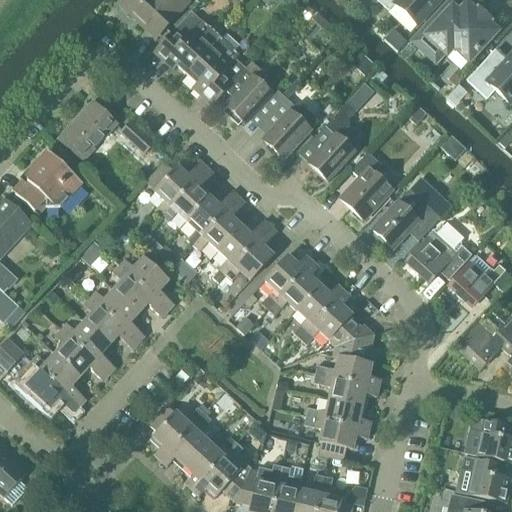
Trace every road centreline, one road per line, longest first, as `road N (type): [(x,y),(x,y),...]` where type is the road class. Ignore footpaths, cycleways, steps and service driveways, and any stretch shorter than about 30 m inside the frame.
road 1 (residential): [(411,387),(420,321),(408,301),(302,200),(259,192),(119,60),(98,56),(65,85),(0,168)]
road 2 (residential): [(380,511),(411,387)]
road 3 (residential): [(73,456),(150,363)]
